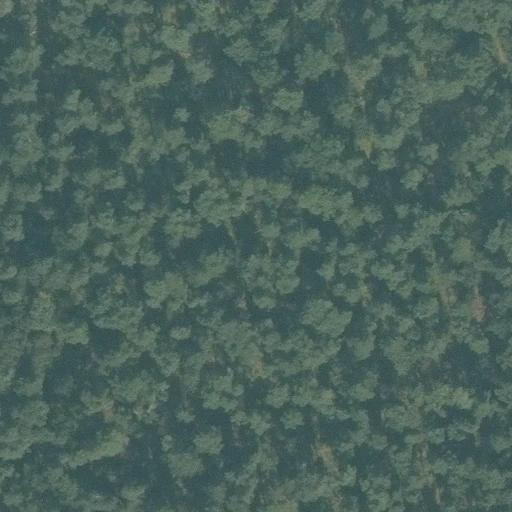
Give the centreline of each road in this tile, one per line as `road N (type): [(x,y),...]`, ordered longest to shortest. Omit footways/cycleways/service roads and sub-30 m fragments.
road 1 (track): [(511,441),(453,0)]
road 2 (track): [(0,342),(112,511)]
